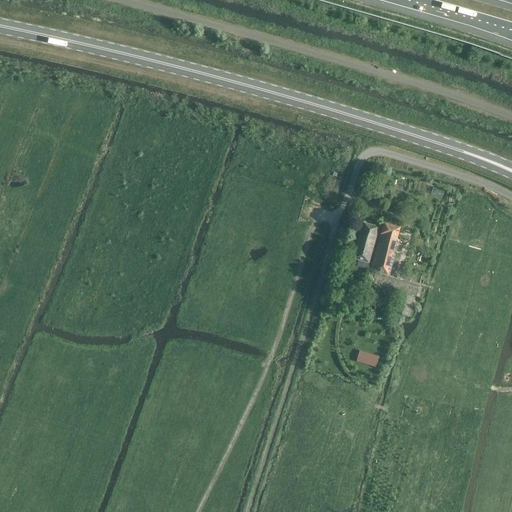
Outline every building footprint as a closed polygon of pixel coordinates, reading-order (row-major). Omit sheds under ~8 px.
[(396,240),(399,228),(383,223),(370,271),(387,275),(397,240),(396,240)] [(369,264),(379,228),(363,224),(353,260),(358,261),(357,266),(367,269),(368,264),(369,264)] [(386,278),(370,273),(367,280),(374,282),(374,283),(384,285),(386,278)] [(419,286),(398,280),(395,291),(416,297),(419,286)] [(413,297),(405,295),(400,314),(407,316),(413,297)] [(372,303),(359,300),(357,310),(370,313),(372,303)]
